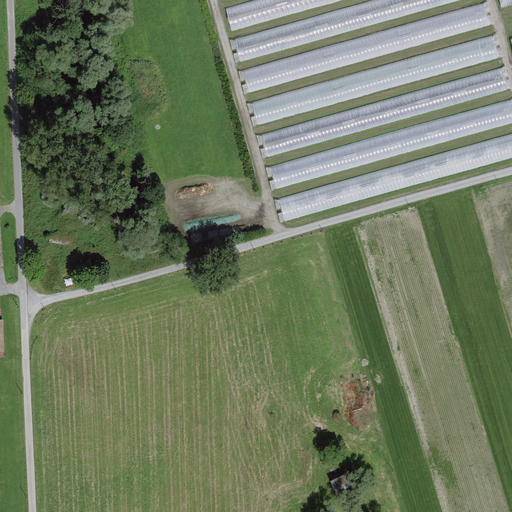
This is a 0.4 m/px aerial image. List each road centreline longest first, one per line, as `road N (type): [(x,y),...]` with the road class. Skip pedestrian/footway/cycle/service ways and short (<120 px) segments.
road 1 (unclassified): [(10,0),(34,511)]
road 2 (track): [(27,306),(511,170)]
road 3 (track): [(438,191),(511,432)]
road 4 (track): [(212,0),(280,237)]
